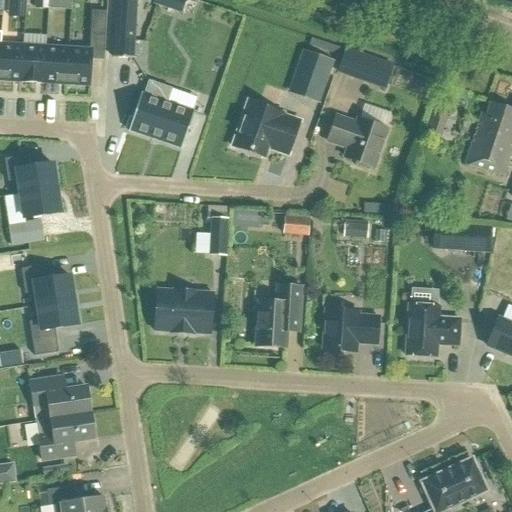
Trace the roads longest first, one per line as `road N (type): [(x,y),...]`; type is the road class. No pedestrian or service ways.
road 1 (residential): [(490,409),(467,396),(123,372)]
road 2 (residential): [(490,409),(266,511)]
road 3 (residential): [(94,183),(287,196)]
road 4 (residential): [(123,372),(94,183)]
road 5 (residential): [(146,511),(123,372)]
road 6 (residential): [(94,183),(83,135),(0,128)]
